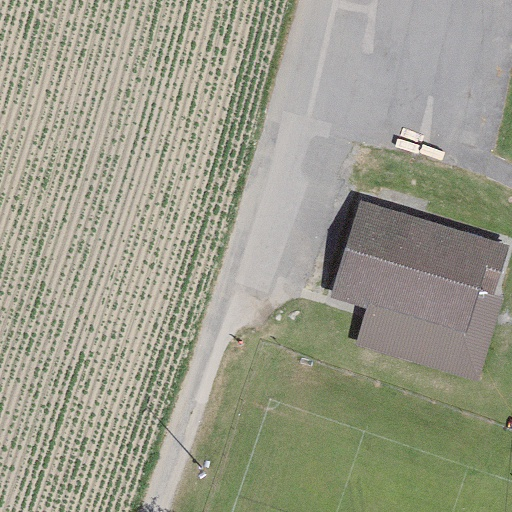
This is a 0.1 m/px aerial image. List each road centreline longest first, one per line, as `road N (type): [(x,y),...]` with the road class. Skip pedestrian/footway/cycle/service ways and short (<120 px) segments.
road 1 (unclassified): [(335,0),(249,289)]
road 2 (track): [(249,289),(169,511)]
